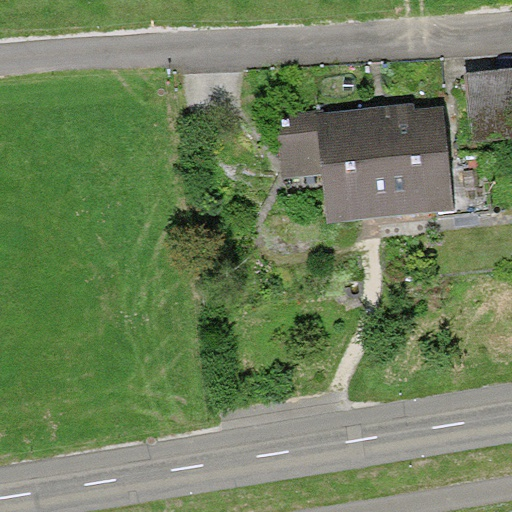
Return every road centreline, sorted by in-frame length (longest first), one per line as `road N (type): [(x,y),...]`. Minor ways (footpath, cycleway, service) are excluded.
road 1 (tertiary): [(0,499),(511,413)]
road 2 (unclassified): [(511,27),(0,60)]
road 3 (track): [(374,511),(511,489)]
